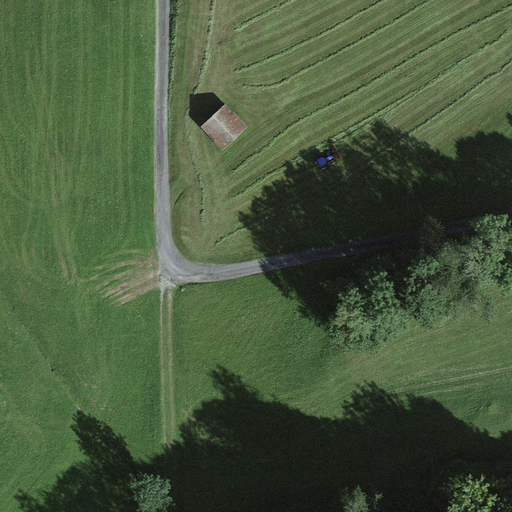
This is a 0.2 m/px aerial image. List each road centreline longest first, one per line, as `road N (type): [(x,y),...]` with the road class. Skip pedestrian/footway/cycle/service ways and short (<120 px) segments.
road 1 (unclassified): [(511,216),(217,272),(184,270),(163,235),(163,0)]
road 2 (track): [(171,511),(172,261)]
